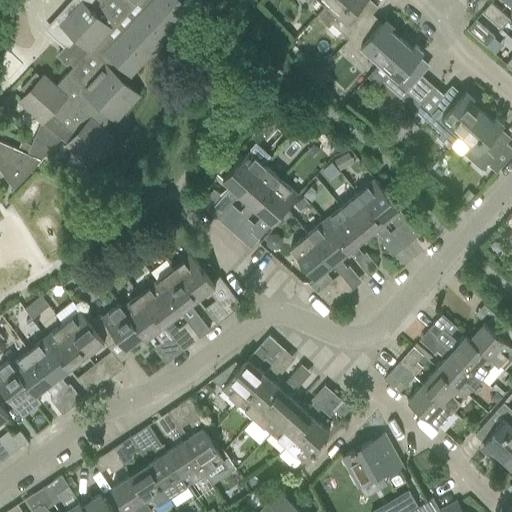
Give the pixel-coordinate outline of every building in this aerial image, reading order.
[(63,26),(55,35),(67,46),(58,55),(67,64),(69,62),(74,67),(67,74),(113,117),(113,118),(116,121),(139,95),(123,81),(129,74),(131,75),(191,10),(186,6),(192,0),(90,0),(86,6),(81,2),(61,24),(63,26)] [(329,0),(326,4),(316,15),(328,26),(331,22),(349,38),(368,17),(373,11),(364,2),(365,0),(329,0)] [(511,0),(501,0),(511,9),(511,0)] [(490,3),(482,12),(501,29),(509,20),(490,3)] [(368,17),(349,38),(343,45),(362,62),(370,53),(380,63),(401,40),(389,30),(393,26),(385,18),(378,26),(368,17)] [(467,29),(486,46),(494,37),(475,20),(467,29)] [(411,50),(401,40),(380,63),(390,72),(382,80),(401,97),(407,91),(421,103),(435,87),(421,75),(426,69),(416,60),(423,53),(415,46),(411,50)] [(56,86),(44,75),(41,78),(36,73),(21,89),(27,94),(19,102),(42,123),(31,145),(21,141),(21,142),(22,143),(19,150),(0,140),(0,170),(0,171),(4,177),(6,179),(9,182),(13,187),(11,190),(12,191),(61,137),(68,143),(66,145),(89,166),(96,158),(102,163),(116,147),(111,142),(113,139),(102,129),(113,118),(113,117),(67,74),(56,86)] [(435,87),(421,103),(415,110),(442,134),(438,138),(449,148),(460,135),(481,112),(470,102),(474,99),(466,91),(459,99),(449,90),(444,95),(435,87)] [(481,112),(460,135),(470,145),(463,153),(481,170),(487,164),(496,172),(511,154),(511,149),(506,143),(507,142),(497,133),(500,129),(504,125),(496,118),(492,122),(481,112)] [(401,126),(390,139),(399,147),(410,135),(401,126)] [(314,143),(307,151),(313,157),(320,149),(314,143)] [(238,194),(265,165),(248,150),(222,180),(230,187),(225,192),(234,200),(239,195),(238,194)] [(354,162),(348,151),(334,159),(339,169),(354,162)] [(331,162),(321,170),(330,181),(340,172),(331,162)] [(238,194),(248,203),(227,227),(233,233),(255,209),(281,179),(265,165),(238,194)] [(74,178),(69,183),(76,190),(81,185),(74,178)] [(255,209),(262,215),(251,227),(254,229),(243,241),(250,248),(298,195),(281,179),(255,209)] [(374,179),(357,193),(382,223),(389,217),(397,227),(399,224),(412,240),(419,234),(374,179)] [(310,186),(303,194),(311,201),(315,197),(314,190),(310,186)] [(216,192),(203,206),(217,219),(231,204),(234,200),(225,192),(221,197),(219,194),(216,192)] [(464,192),(458,200),(464,205),(471,198),(464,192)] [(382,223),(357,193),(341,206),(365,236),(375,229),(382,238),(380,240),(384,246),(393,238),(401,248),(402,248),(382,223)] [(303,197),(294,204),(299,211),(308,203),(303,197)] [(341,206),(324,220),(349,250),(348,250),(368,275),(378,267),(365,252),(363,254),(355,245),(365,236),(341,206)] [(287,211),(282,218),(289,224),(294,218),(287,211)] [(349,250),(324,220),(307,233),(332,264),(331,264),(339,273),(346,267),(339,258),(348,250),(349,250)] [(307,233),(290,248),(314,278),(307,284),(331,305),(341,297),(329,282),(332,280),(324,270),(331,264),(332,264),(307,233)] [(160,249),(149,235),(132,248),(143,262),(160,249)] [(132,248),(125,253),(130,259),(136,255),(132,248)] [(121,250),(111,257),(116,263),(117,266),(127,258),(121,250)] [(207,290),(227,316),(241,305),(219,277),(212,282),(190,254),(173,268),(197,298),(207,290)] [(90,275),(83,266),(74,273),(81,282),(90,275)] [(197,298),(173,268),(156,281),(180,311),(200,337),(210,329),(190,304),(197,298)] [(180,311),(156,281),(139,294),(162,325),(163,325),(175,340),(174,340),(182,350),(190,344),(170,319),(180,311)] [(139,294),(121,308),(145,339),(153,332),(163,346),(166,344),(175,356),(182,350),(174,340),(175,340),(163,325),(162,325),(139,294)] [(80,311),(79,311),(71,302),(54,315),(62,324),(86,355),(103,342),(89,323),(80,311)] [(121,308),(118,304),(101,318),(99,315),(89,323),(103,342),(103,341),(107,346),(117,338),(124,348),(133,341),(136,345),(145,339),(121,308)] [(475,314),(484,322),(477,330),(473,326),(465,335),(495,361),(495,362),(498,365),(511,349),(511,329),(501,320),(484,304),(475,314)] [(7,311),(0,316),(6,323),(14,317),(9,310),(7,311)] [(30,317),(26,321),(30,327),(35,323),(30,317)] [(465,335),(459,343),(444,329),(442,331),(434,323),(427,330),(442,344),(442,343),(481,378),(495,362),(495,361),(465,335)] [(62,324),(45,338),(69,368),(86,355),(62,324)] [(263,356),(276,341),(269,335),(221,388),(238,403),(264,374),(257,367),(265,358),(263,356)] [(45,338),(28,351),(59,391),(67,385),(60,375),(69,368),(45,338)] [(442,343),(442,344),(436,350),(445,359),(437,368),(466,394),(481,378),(442,343)] [(428,360),(413,347),(407,353),(422,367),(428,360)] [(28,351),(12,364),(35,394),(45,387),(52,396),(59,391),(28,351)] [(0,400),(7,395),(22,414),(40,401),(35,395),(35,394),(12,364),(9,359),(0,366),(0,400)] [(106,380),(113,374),(105,364),(98,370),(106,380)] [(264,374),(238,403),(254,418),(280,388),(271,380),(279,371),(272,365),(264,374)] [(466,394),(437,368),(423,384),(452,410),(466,394)] [(106,380),(98,370),(91,375),(99,386),(106,380)] [(405,386),(400,381),(390,372),(384,379),(393,388),(394,387),(400,392),(405,386)] [(288,379),(280,388),(254,418),(270,432),(296,403),(286,394),(294,385),(288,379)] [(452,410),(423,384),(408,400),(445,434),(460,417),(452,410)] [(496,391),(490,398),(496,403),(502,397),(496,391)] [(219,453),(205,432),(210,429),(189,397),(177,406),(184,416),(195,432),(184,439),(205,472),(224,460),(228,466),(232,464),(223,450),(219,453)] [(305,411),(296,403),(270,432),(286,446),(312,417),(320,408),(313,402),(305,411)] [(350,408),(343,402),(334,411),(342,418),(350,408)] [(511,411),(503,403),(478,431),(487,439),(480,446),(488,454),(492,450),(502,460),(511,448),(511,411)] [(312,417),(286,446),(303,461),(329,432),(312,417)] [(177,429),(169,434),(176,444),(166,451),(187,484),(205,472),(184,439),(177,429)] [(19,431),(12,437),(19,447),(27,441),(19,431)] [(138,447),(131,437),(123,442),(130,452),(138,447)] [(387,471),(389,475),(402,468),(386,439),(374,446),(371,440),(343,456),(360,486),(387,471)] [(158,456),(148,463),(170,496),(187,484),(166,451),(159,441),(151,446),(158,456)] [(511,448),(502,460),(511,468),(511,470),(510,473),(511,475),(511,448)] [(102,456),(93,461),(101,472),(109,466),(102,456)] [(148,463),(129,475),(151,508),(170,496),(148,463)] [(85,511),(79,502),(69,486),(61,475),(54,480),(62,492),(58,495),(68,509),(63,511),(85,511)] [(144,511),(151,508),(129,475),(111,487),(118,497),(126,511),(144,511)] [(409,489),(389,501),(395,511),(406,511),(418,505),(409,489)] [(107,505),(100,495),(99,493),(91,499),(89,495),(79,502),(85,511),(126,511),(118,497),(107,505)] [(40,506),(32,494),(25,499),(33,511),(48,511),(44,504),(40,506)] [(275,496),(260,511),(302,511),(301,510),(293,503),(290,500),(285,505),(275,496)] [(406,511),(454,511),(451,505),(440,511),(432,497),(418,505),(406,511)]
